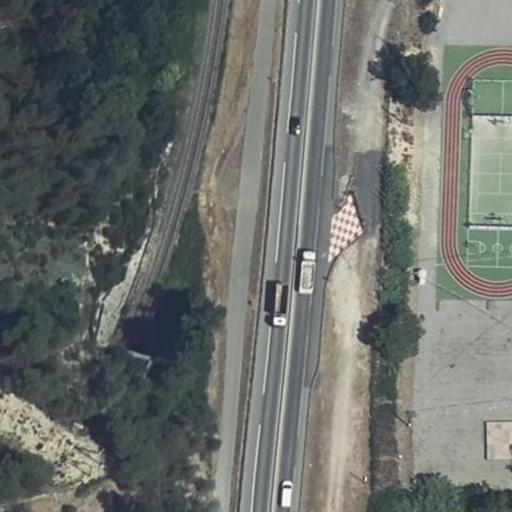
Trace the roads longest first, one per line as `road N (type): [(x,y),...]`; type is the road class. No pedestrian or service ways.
road 1 (unclassified): [(271,0),(224,511)]
road 2 (primary): [(283,511),(326,0)]
road 3 (primary): [(303,0),(261,511)]
